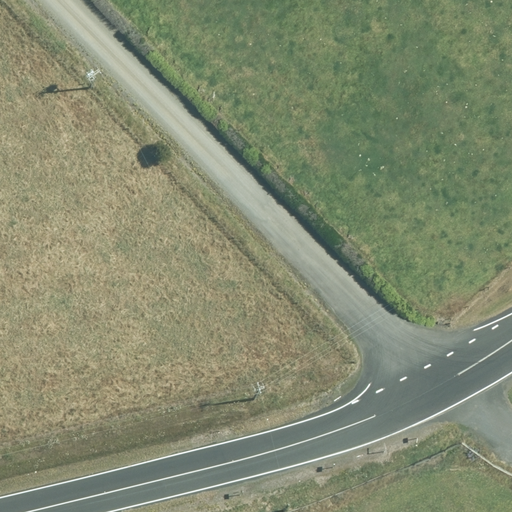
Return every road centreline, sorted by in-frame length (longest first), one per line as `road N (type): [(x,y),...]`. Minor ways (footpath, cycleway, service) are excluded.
road 1 (unclassified): [(65,0),(439,385)]
road 2 (unclassified): [(21,511),(313,437),(439,385)]
